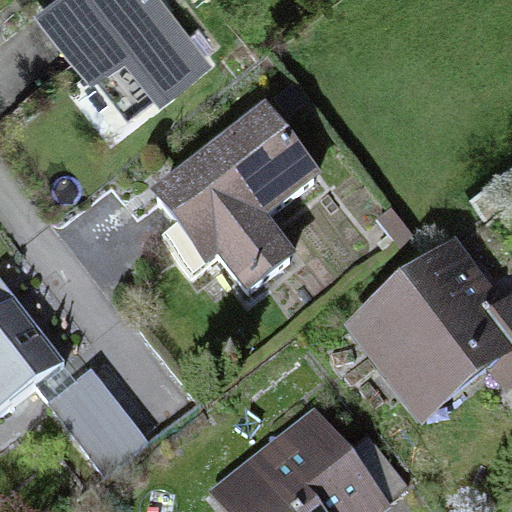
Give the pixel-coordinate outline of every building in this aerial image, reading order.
[(211,60),(160,0),(71,0),(43,23),(129,127),(211,60)] [(322,197),(268,130),(153,222),(206,289),(221,277),(252,316),(300,277),(270,239),(322,197)] [(511,319),(508,323),(458,260),(353,343),(430,439),(497,387),(511,405),(511,319)] [(0,421),(66,373),(18,308),(0,321),(0,421)] [(160,457),(102,388),(62,421),(120,490),(160,457)] [(384,511),(319,427),(227,497),(238,511),(384,511)]
